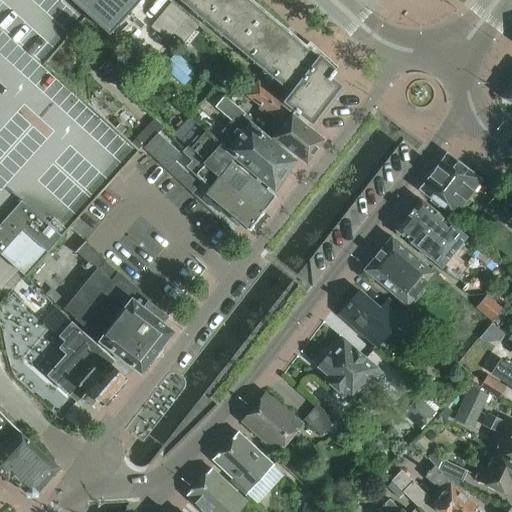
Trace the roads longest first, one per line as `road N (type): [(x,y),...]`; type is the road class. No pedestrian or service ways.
road 1 (tertiary): [(409,51),(77,479)]
road 2 (tertiary): [(163,492),(467,95)]
